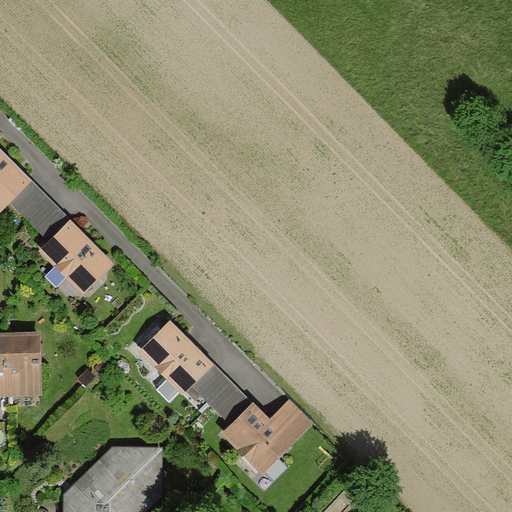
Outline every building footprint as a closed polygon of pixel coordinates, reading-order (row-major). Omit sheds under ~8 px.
[(27,183),(0,155),(0,202),(3,206),(10,200),(27,183)] [(53,242),(70,225),(27,183),(10,200),(31,220),(53,242)] [(109,265),(70,225),(53,242),(46,249),(86,289),(109,265)] [(192,349),(169,326),(145,349),(185,389),(191,383),(209,366),(192,349)] [(40,336),(8,337),(9,392),(41,391),(40,336)] [(8,337),(0,337),(0,392),(9,392),(8,337)] [(251,408),(209,366),(191,383),(211,404),(233,426),(251,408)] [(288,401),(271,420),(292,442),(310,422),(288,401)] [(233,426),(227,433),(264,470),(292,442),(271,420),(266,424),(251,408),(233,426)] [(158,452),(113,452),(113,473),(92,473),(91,495),(69,495),(69,511),(136,511),(136,497),(158,497),(158,452)] [(113,473),(113,452),(92,473),(113,473)] [(91,495),(92,473),(69,495),(91,495)] [(136,497),(136,511),(142,511),(158,497),(136,497)]
